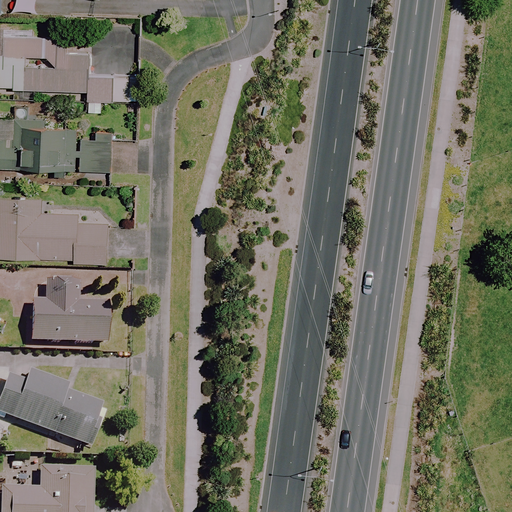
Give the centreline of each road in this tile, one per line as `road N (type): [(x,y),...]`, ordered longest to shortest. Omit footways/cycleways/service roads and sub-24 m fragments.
road 1 (residential): [(267,0),(255,37),(182,71),(163,108),(152,511)]
road 2 (primary): [(417,0),(346,511)]
road 3 (primary): [(285,511),(355,0)]
